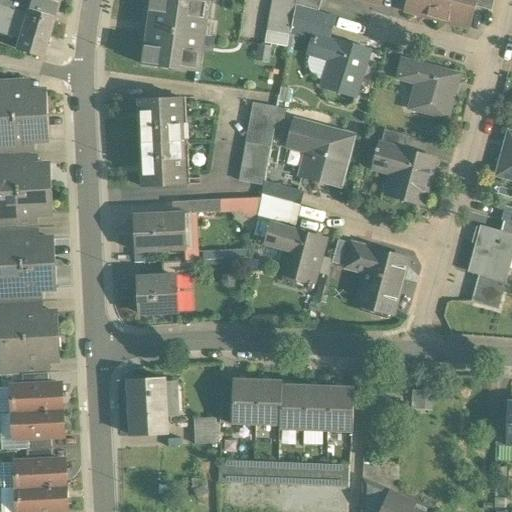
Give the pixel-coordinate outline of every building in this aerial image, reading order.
[(0,0),(0,6),(27,14),(31,0),(0,0)] [(59,0),(31,0),(27,14),(53,22),(59,0)] [(207,0),(151,0),(149,12),(157,13),(155,30),(197,36),(199,21),(205,21),(207,0)] [(272,0),(266,31),(289,35),(292,18),(295,6),(295,0),(272,0)] [(321,0),(295,0),(295,6),(318,12),(321,0)] [(408,0),(406,11),(437,20),(441,0),(408,0)] [(441,0),(437,20),(467,28),(473,6),(475,0),(441,0)] [(494,0),(475,0),(473,6),(492,12),(494,0)] [(0,6),(0,34),(21,40),(21,38),(20,38),(27,14),(0,6)] [(318,12),(295,6),(292,18),(331,29),(335,17),(318,12)] [(53,22),(27,14),(20,38),(21,38),(46,46),(53,22)] [(197,36),(155,30),(152,47),(145,46),(142,66),(198,74),(200,53),(195,52),(197,36)] [(368,53),(314,37),(308,55),(328,61),(320,85),(355,96),(368,53)] [(46,46),(21,38),(21,40),(18,51),(43,58),(46,46)] [(457,76),(402,61),(398,79),(417,84),(410,110),(445,119),(457,76)] [(14,80),(0,80),(0,93),(15,93),(14,80)] [(15,93),(0,93),(0,118),(43,116),(42,91),(15,93)] [(180,98),(139,100),(141,144),(182,142),(180,98)] [(277,108),(253,104),(246,143),(270,147),(277,108)] [(43,116),(0,118),(0,143),(14,143),(44,141),(43,116)] [(340,134),(294,121),(287,147),(306,152),(299,176),(338,186),(351,139),(340,136),(340,134)] [(407,136),(384,130),(380,145),(403,152),(407,136)] [(511,134),(507,133),(507,135),(510,135),(506,150),(503,149),(495,176),(511,180),(511,134)] [(182,142),(141,144),(143,188),(184,187),(182,142)] [(0,143),(0,155),(15,155),(14,143),(0,143)] [(270,147),(246,143),(240,182),(263,186),(264,182),(270,147)] [(403,152),(380,145),(374,164),(394,169),(387,194),(421,203),(433,160),(403,152)] [(15,155),(0,155),(0,167),(15,167),(16,167),(15,155)] [(15,167),(0,167),(0,192),(46,190),(45,165),(16,167),(15,167)] [(263,186),(262,196),(275,199),(299,206),(302,193),(264,182),(263,186)] [(46,190),(0,192),(0,217),(18,216),(18,217),(48,215),(46,190)] [(292,231),(295,220),(271,213),(275,199),(262,196),(258,222),(270,225),(292,231)] [(299,206),(275,199),(271,213),(295,220),(299,206)] [(218,200),(187,202),(187,214),(219,213),(218,200)] [(511,209),(507,208),(502,222),(504,223),(511,224),(511,209)] [(183,215),(134,217),(136,252),(185,250),(183,215)] [(18,216),(0,217),(0,229),(18,229),(18,217),(18,216)] [(511,224),(504,223),(501,233),(511,236),(511,224)] [(292,231),(270,225),(265,244),(284,249),(277,275),(313,284),(325,240),(292,231)] [(511,236),(501,233),(480,228),(469,272),(479,275),(504,281),(510,256),(511,256),(511,236)] [(18,229),(0,229),(0,242),(19,241),(18,229)] [(19,241),(0,242),(0,266),(50,264),(49,239),(19,241)] [(332,264),(346,267),(352,245),(338,241),(332,264)] [(406,260),(352,245),(346,267),(365,273),(356,305),(392,314),(406,260)] [(195,262),(163,263),(164,277),(175,276),(195,275),(195,262)] [(50,264),(0,266),(0,291),(22,290),(22,291),(51,289),(50,264)] [(343,275),(346,267),(332,264),(330,272),(343,275)] [(504,281),(479,275),(472,303),(496,309),(504,281)] [(164,277),(137,278),(139,315),(177,313),(175,276),(164,277)] [(22,290),(0,291),(0,303),(22,303),(22,291),(22,290)] [(22,303),(0,303),(0,317),(1,317),(1,316),(23,315),(22,303)] [(23,315),(1,316),(1,317),(2,340),(54,337),(53,313),(23,315)] [(54,337),(2,340),(3,362),(3,363),(25,362),(25,363),(55,361),(54,337)] [(25,362),(3,363),(3,362),(0,362),(0,375),(22,375),(26,374),(25,363),(25,362)] [(26,374),(22,375),(22,387),(48,385),(47,373),(26,374)] [(163,379),(129,381),(131,437),(166,435),(163,379)] [(281,382),(233,380),(233,389),(231,424),(279,426),(279,430),(352,432),(353,388),(280,386),(281,382)] [(22,387),(11,387),(13,413),(61,411),(59,385),(48,385),(22,387)] [(233,389),(220,388),(219,419),(219,424),(231,424),(233,389)] [(413,389),(413,415),(435,415),(435,389),(413,389)] [(61,411),(13,413),(14,439),(50,437),(62,437),(61,411)] [(219,419),(193,420),(194,446),(219,445),(219,424),(219,419)] [(508,421),(496,420),(495,445),(507,446),(508,421)] [(50,437),(26,439),(26,451),(50,449),(50,437)] [(50,449),(26,451),(26,463),(51,461),(50,449)] [(26,463),(15,463),(17,489),(64,487),(63,461),(51,461),(26,463)] [(348,465),(218,461),(218,484),(348,488),(348,465)] [(15,463),(3,464),(0,466),(0,482),(0,490),(17,489),(15,463)] [(379,511),(388,493),(362,483),(361,511),(379,511)] [(65,511),(64,487),(17,489),(17,511),(65,511)] [(17,511),(17,489),(0,490),(1,511),(17,511)] [(416,505),(388,493),(379,511),(419,511),(415,510),(416,505)]
